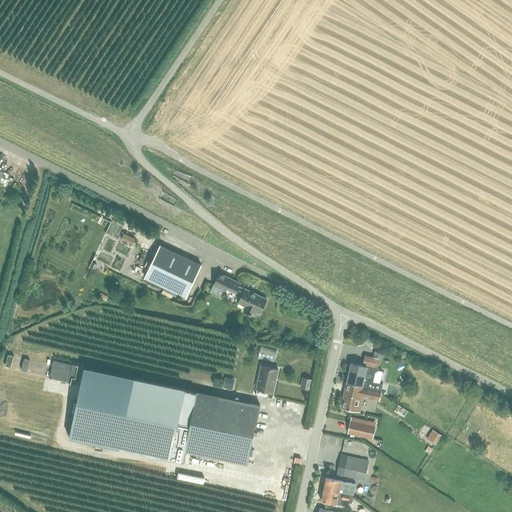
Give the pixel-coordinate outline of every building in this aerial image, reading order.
[(125,233),(122,239),(132,245),(135,239),(125,233)] [(145,251),(149,243),(140,240),(137,248),(145,251)] [(186,297),(201,265),(161,246),(145,278),(186,297)] [(119,261),(123,255),(112,249),(109,255),(119,261)] [(267,299),(245,289),(238,285),(240,283),(220,273),(214,285),(226,291),(227,288),(242,295),(238,303),(246,306),(244,310),(254,316),(257,311),(260,313),(267,299)] [(8,368),(12,354),(6,352),(2,366),(8,368)] [(379,359),(365,356),(363,364),(377,367),(379,359)] [(29,357),(26,371),(39,373),(41,360),(29,357)] [(54,360),(50,378),(72,383),(73,377),(76,378),(79,365),(73,364),(73,365),(54,360)] [(351,363),(347,382),(381,391),(383,384),(374,382),(377,369),(367,367),(351,363)] [(255,395),(267,398),(269,391),(273,392),(275,384),(277,377),(276,377),(278,370),(261,366),(257,389),(255,395)] [(260,405),(218,396),(197,392),(185,390),(186,390),(83,368),(69,438),(171,460),(171,459),(182,462),(181,463),(184,464),(187,452),(248,464),(260,405)] [(207,383),(209,374),(186,371),(184,380),(207,383)] [(226,378),(224,387),(232,389),(235,379),(226,378)] [(305,378),(303,388),(311,389),(313,380),(305,378)] [(347,383),(341,407),(359,411),(362,397),(379,400),(380,397),(381,391),(347,382),(347,383)] [(352,417),(348,433),(372,438),(375,426),(360,422),(360,419),(352,417)] [(433,430),(427,439),(435,444),(441,435),(433,430)] [(445,440),(441,448),(445,450),(450,443),(445,440)] [(364,479),(368,465),(340,458),(337,473),(364,479)] [(326,477),(324,489),(350,495),(353,496),(356,484),(326,477)] [(324,489),(321,501),(336,504),(340,505),(342,499),(349,500),(350,495),(324,489)]
